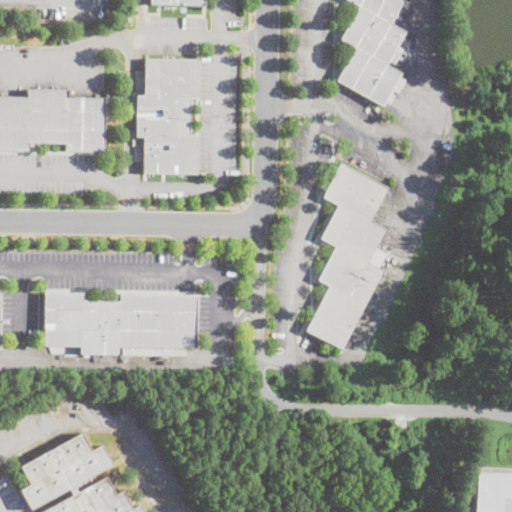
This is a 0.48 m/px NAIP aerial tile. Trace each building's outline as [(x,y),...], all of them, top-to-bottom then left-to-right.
[(401,49),(393,64),(388,61),(386,65),(400,73),(399,77),(404,80),(397,93),(391,89),(389,93),(393,95),(388,104),(384,102),(382,107),(335,80),(353,47),(339,39),(357,6),(346,0),(402,0),(390,23),(404,31),(396,46),(401,49)] [(197,59),(196,98),(188,97),(188,135),(196,135),(195,173),(142,173),(142,137),(135,136),(135,95),(143,95),(144,58),(197,59)] [(66,90),(67,97),(103,98),(102,151),(64,151),(64,143),(27,143),(27,150),(0,150),(0,96),(26,97),(26,90),(66,90)] [(341,350),(304,331),(327,286),(316,280),(333,247),(318,239),(336,205),(321,197),(339,163),(386,187),(369,222),(384,230),(367,263),(381,270),(341,350)] [(81,301),(119,301),(119,294),(194,295),(194,349),(119,347),(119,355),(78,354),(78,346),(42,346),(43,293),(81,293),(81,301)] [(36,508),(37,511),(145,511),(143,503),(130,506),(106,479),(73,488),(67,481),(109,469),(102,444),(86,449),(84,439),(18,457),(25,483),(20,488),(24,504),(69,492),(74,497),(36,508)] [(511,469),(511,511),(459,511),(459,500),(467,469),(468,467),(469,467),(470,466),(471,466),(511,469)]
